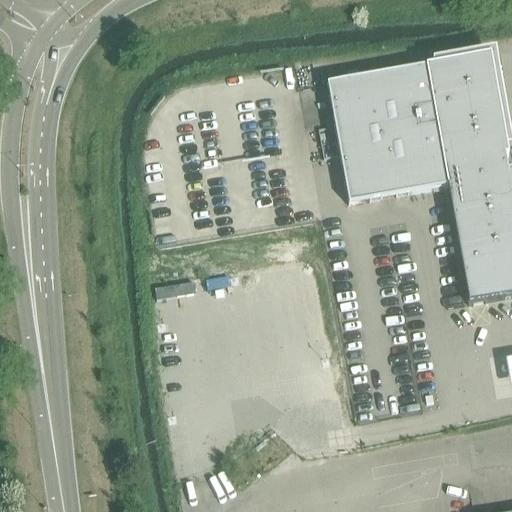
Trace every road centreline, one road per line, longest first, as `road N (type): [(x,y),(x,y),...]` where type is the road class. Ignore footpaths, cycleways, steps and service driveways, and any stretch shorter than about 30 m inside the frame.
road 1 (trunk): [(47,34),(18,97),(9,161),(22,300),(42,375)]
road 2 (trunk): [(42,375),(41,135),(72,46)]
road 3 (trunk): [(64,511),(42,375)]
